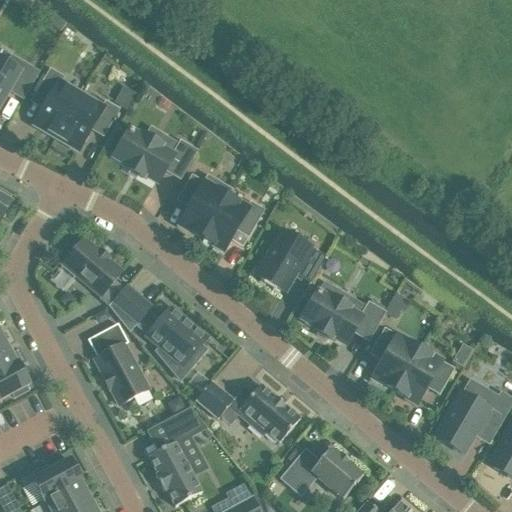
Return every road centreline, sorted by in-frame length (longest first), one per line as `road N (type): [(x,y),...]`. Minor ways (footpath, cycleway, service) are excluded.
road 1 (residential): [(60,187),(129,219),(473,511)]
road 2 (residential): [(138,511),(10,274),(60,187)]
